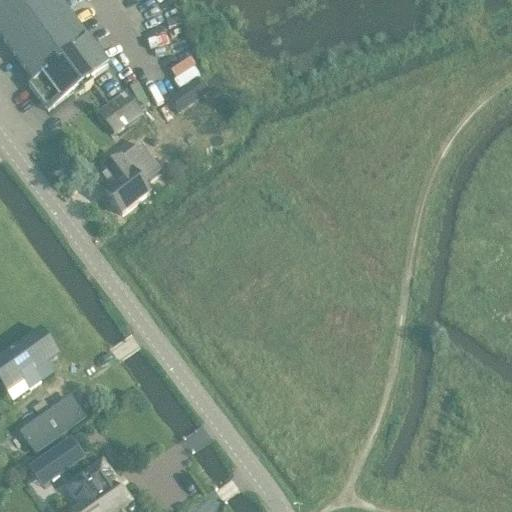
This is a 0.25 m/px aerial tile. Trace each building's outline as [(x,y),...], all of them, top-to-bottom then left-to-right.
[(0,0),(0,38),(33,83),(28,87),(48,114),(76,93),(79,97),(93,87),(89,82),(108,69),(57,0),(0,0)] [(184,91),(169,102),(178,115),(194,104),(184,91)] [(126,94),(97,115),(114,138),(143,116),(126,94)] [(172,162),(168,146),(160,147),(150,150),(154,166),(172,162)] [(122,218),(149,197),(142,188),(153,179),(144,167),(133,175),(105,195),(122,218)] [(39,334),(0,363),(0,376),(12,393),(24,384),(31,394),(55,376),(47,366),(58,359),(39,334)] [(70,401),(21,435),(36,456),(86,421),(85,419),(84,420),(70,401)] [(68,443),(50,456),(61,471),(79,459),(68,443)] [(45,459),(28,471),(43,491),(59,480),(45,459)] [(92,472),(67,490),(77,504),(80,502),(84,508),(77,511),(117,511),(118,511),(126,506),(113,489),(117,486),(105,468),(95,475),(92,472)]
